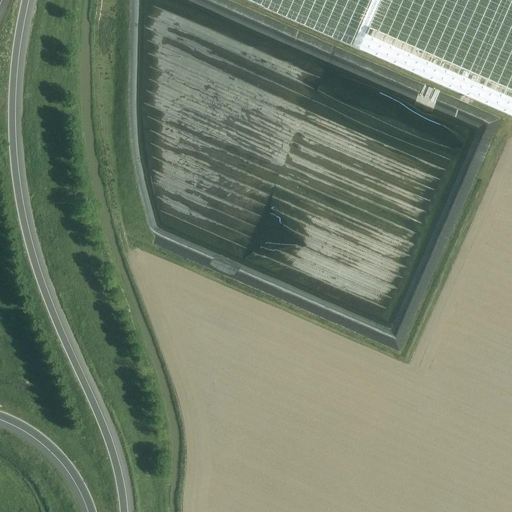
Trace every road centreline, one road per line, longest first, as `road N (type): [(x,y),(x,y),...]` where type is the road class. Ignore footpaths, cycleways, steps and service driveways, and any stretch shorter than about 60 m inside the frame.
road 1 (motorway): [(123,511),(108,438),(25,235),(12,69),(26,0)]
road 2 (motorway): [(0,415),(54,448),(91,511)]
